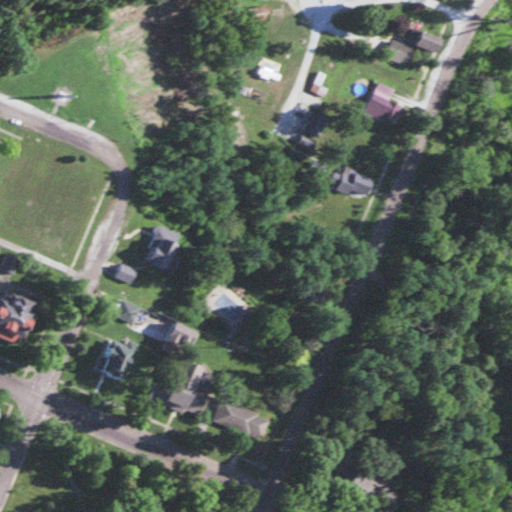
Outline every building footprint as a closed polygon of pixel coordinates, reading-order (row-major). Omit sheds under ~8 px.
[(435,53),(442,38),(422,28),(415,43),(435,53)] [(384,56),(406,65),(413,47),(391,38),(384,56)] [(382,112),(393,117),(399,104),(387,98),(392,88),(377,80),(362,113),(378,121),(382,112)] [(373,178),(346,165),(342,173),(336,171),(329,184),(348,193),(351,188),(365,195),(373,178)] [(183,244),(164,232),(149,255),(169,267),(183,244)] [(0,267),(10,273),(18,259),(5,253),(0,262),(0,267)] [(129,283),(137,269),(121,261),(114,275),(129,283)] [(0,336),(21,344),(36,302),(0,288),(0,336)] [(133,323),(139,305),(120,299),(114,317),(133,323)] [(194,331),(176,322),(171,333),(188,342),(194,331)] [(202,365),(180,360),(173,389),(153,384),(148,402),(199,414),(204,397),(194,395),(202,365)] [(267,419),(221,399),(212,420),(259,439),(267,419)] [(336,468),(344,471),(341,478),(370,492),(380,470),(342,454),(336,468)]
